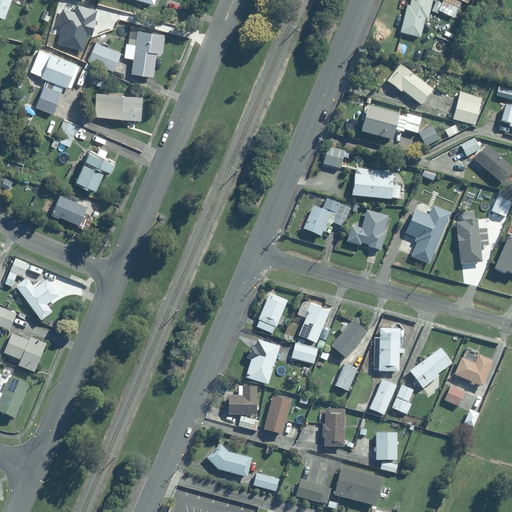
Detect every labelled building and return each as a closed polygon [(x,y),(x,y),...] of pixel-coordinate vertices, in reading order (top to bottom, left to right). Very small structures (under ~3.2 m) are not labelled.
[(0,0),(0,18),(4,20),(11,0),(0,0)] [(427,19),(431,0),(410,0),(409,6),(406,6),(399,32),(420,38),(425,19),(427,19)] [(459,4),(451,0),(442,0),(438,11),(453,17),(459,4)] [(111,36),(101,32),(97,42),(107,45),(111,36)] [(161,55),(164,36),(137,32),(135,45),(126,44),(124,58),(133,60),(131,74),(153,78),(156,54),(161,55)] [(120,54),(96,43),(87,62),(112,73),(120,54)] [(46,80),(63,88),(63,87),(70,90),(79,67),(39,51),(30,72),(41,76),(40,78),(46,80)] [(432,92),(399,66),(386,82),(400,94),(402,91),(420,106),(432,92)] [(63,88),(46,80),(35,108),(52,115),(63,88)] [(140,122),(142,99),(95,94),(93,118),(140,122)] [(482,100),(460,94),(452,121),(474,127),(482,100)] [(511,107),(506,105),(501,124),(509,126),(508,128),(511,128),(511,107)] [(367,107),(360,132),(391,142),(394,132),(401,133),(403,134),(404,132),(404,131),(407,119),(367,107)] [(416,135),(420,119),(407,116),(407,119),(404,131),(404,132),(416,135)] [(77,127),(64,121),(56,141),(69,147),(77,127)] [(438,141),(431,127),(417,134),(425,148),(438,141)] [(457,134),(454,127),(444,132),(447,139),(457,134)] [(479,151),(473,140),(460,147),(465,158),(479,151)] [(511,173),(511,169),(486,147),(473,162),(501,186),(511,173)] [(344,153),(328,149),(323,166),(339,170),(344,153)] [(115,165),(90,152),(84,163),(85,164),(98,170),(109,176),(115,165)] [(98,170),(85,164),(75,184),(93,194),(103,175),(97,171),(98,170)] [(356,173),(353,172),(351,198),(390,200),(397,200),(398,186),(391,186),(392,174),(379,173),(379,172),(356,171),(356,173)] [(435,175),(422,171),(420,178),(433,181),(435,175)] [(62,196),(53,214),(78,226),(87,208),(77,203),(78,200),(66,194),(65,197),(62,196)] [(511,204),(498,198),(490,213),(504,219),(511,204)] [(351,209),(325,199),(321,211),(312,208),(304,232),(321,238),(323,233),(325,234),(327,229),(331,224),(344,229),(351,209)] [(429,266),(451,215),(434,208),(429,217),(415,211),(406,234),(416,239),(415,242),(418,244),(412,258),(429,266)] [(383,234),(387,217),(365,212),(360,229),(350,227),(346,243),(361,247),(361,244),(369,246),(368,249),(380,252),(385,234),(383,234)] [(465,223),(457,224),(460,266),(481,264),(479,247),(487,247),(486,229),(477,230),(476,221),(465,222),(465,223)] [(511,235),(510,235),(509,237),(494,271),(505,276),(506,274),(511,276),(511,235)] [(27,266),(15,261),(4,285),(10,287),(15,276),(21,278),(27,266)] [(34,291),(27,281),(16,288),(41,323),(53,315),(47,307),(57,300),(45,283),(34,291)] [(285,301),(267,294),(256,320),(258,321),(255,328),(270,334),(273,327),(274,328),(285,301)] [(314,344),(327,313),(308,305),(305,312),(307,313),(296,337),(314,344)] [(15,315),(0,308),(0,327),(8,331),(15,315)] [(367,334),(353,322),(331,348),(345,360),(367,334)] [(403,355),(404,333),(399,333),(399,330),(379,330),(379,337),(375,337),(374,372),(378,372),(377,373),(398,373),(399,355),(403,355)] [(34,375),(45,345),(22,335),(21,339),(11,336),(4,354),(21,361),(18,369),(34,375)] [(295,344),(290,359),(313,365),(318,350),(303,345),(304,342),(298,340),(296,345),(295,344)] [(267,386),(279,348),(257,341),(254,349),(250,348),(246,359),(251,361),(245,379),(267,386)] [(451,365),(440,350),(409,372),(422,390),(439,377),(437,375),(451,365)] [(481,389),(492,364),(469,354),(466,362),(461,359),(453,376),(481,389)] [(357,370),(345,365),(335,387),(347,392),(357,370)] [(0,394),(0,413),(15,420),(29,387),(9,379),(3,395),(0,394)] [(396,387),(381,381),(369,410),(383,416),(396,387)] [(407,416),(411,406),(407,404),(413,392),(400,386),(390,409),(407,416)] [(254,387),(237,387),(237,396),(226,396),(226,415),(255,416),(254,387)] [(463,393),(450,388),(444,402),(457,407),(463,393)] [(289,402),(271,397),(261,430),(280,435),(283,424),(285,424),(286,421),(284,421),(289,402)] [(307,399),(300,397),(298,403),(306,405),(307,399)] [(342,410),(324,409),(323,425),(320,425),(320,438),(322,438),(322,447),(342,447),(342,410)] [(478,415),(469,411),(462,425),(472,430),(478,415)] [(257,422),(239,416),(236,426),(255,431),(257,422)] [(395,461),(395,433),(374,433),(374,461),(395,461)] [(227,453),(219,446),(205,458),(218,472),(246,479),(251,459),(227,453)] [(396,465),(381,461),(378,469),(394,473),(396,465)] [(374,507),(381,480),(342,470),(335,497),(374,507)] [(279,481),(256,474),(252,487),(276,493),(279,481)] [(330,490),(300,481),(295,497),(325,506),(330,490)] [(391,495),(382,491),(379,499),(389,503),(391,495)]
